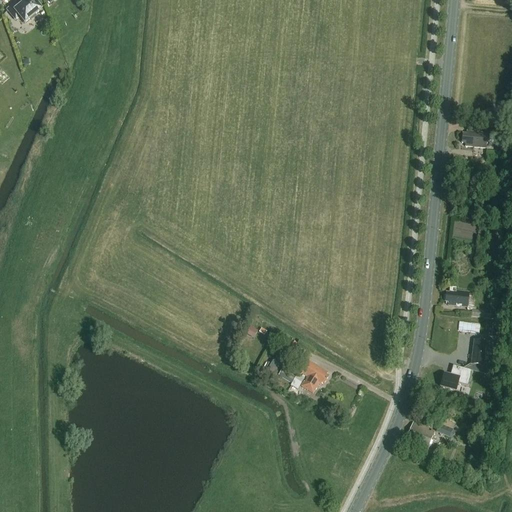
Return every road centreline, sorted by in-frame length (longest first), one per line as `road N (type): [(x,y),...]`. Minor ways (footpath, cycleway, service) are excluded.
road 1 (secondary): [(357,511),(406,407),(422,334),(456,0)]
road 2 (track): [(362,498),(480,498),(511,487)]
